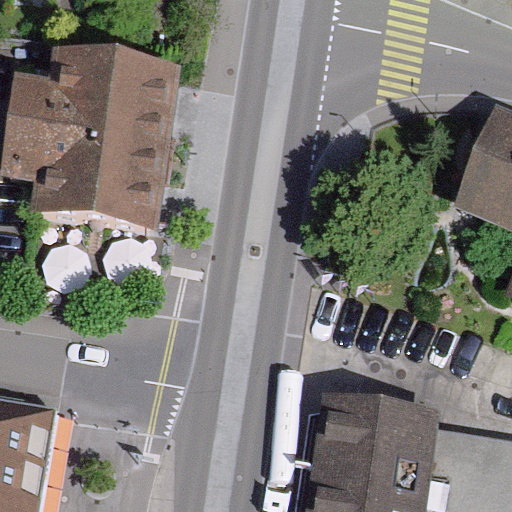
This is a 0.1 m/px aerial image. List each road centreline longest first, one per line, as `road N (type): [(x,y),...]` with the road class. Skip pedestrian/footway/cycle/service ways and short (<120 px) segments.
road 1 (secondary): [(234,391),(292,18)]
road 2 (unclassified): [(234,391),(0,358)]
road 3 (unclassified): [(292,18),(396,33),(511,68)]
road 4 (secondary): [(218,511),(234,391)]
